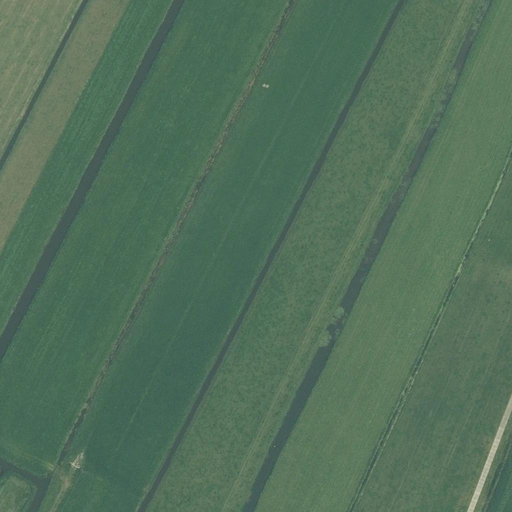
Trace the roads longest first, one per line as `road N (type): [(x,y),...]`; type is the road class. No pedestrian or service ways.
road 1 (track): [(8,442),(71,477),(141,335)]
road 2 (track): [(469,511),(511,397)]
